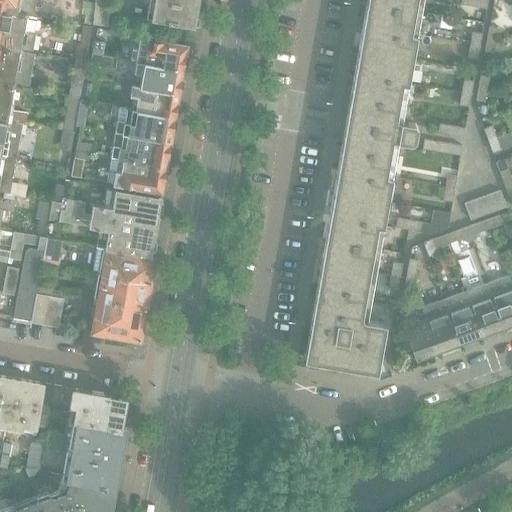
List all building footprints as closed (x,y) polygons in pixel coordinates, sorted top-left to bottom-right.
[(0,0),(0,9),(13,12),(23,13),(24,13),(24,12),(33,13),(35,0),(0,0)] [(109,9),(110,1),(98,0),(95,0),(95,8),(109,9)] [(192,25),(196,0),(148,0),(144,26),(148,27),(150,17),(192,25)] [(415,139),(416,133),(417,127),(414,123),(410,122),(412,107),(398,105),(402,83),(408,84),(417,34),(411,33),(416,0),(366,0),(304,359),(377,372),(386,323),(364,319),(361,316),(377,225),(383,226),(383,225),(392,176),(386,175),(390,154),(404,156),(406,141),(411,142),(415,139)] [(486,8),(487,0),(474,0),(474,6),(486,8)] [(93,15),(95,3),(83,1),(82,13),(93,15)] [(108,17),(109,9),(95,8),(94,16),(108,17)] [(20,30),(23,14),(13,13),(13,12),(0,9),(0,45),(21,49),(32,51),(35,33),(20,30)] [(107,25),(108,17),(94,16),(93,23),(107,25)] [(86,59),(92,26),(83,25),(80,43),(76,43),(74,57),(86,59)] [(496,40),(498,27),(489,26),(487,38),(496,40)] [(480,45),(482,33),(473,32),(471,44),(480,45)] [(185,53),(186,44),(140,36),(138,47),(142,48),(139,62),(182,69),(182,67),(183,67),(187,65),(188,57),(185,53)] [(494,52),(496,40),(487,38),(485,51),(494,52)] [(103,54),(105,42),(95,41),(93,52),(103,54)] [(477,59),(480,45),(471,44),(468,57),(477,59)] [(0,45),(0,82),(10,84),(11,82),(28,85),(34,54),(21,51),(21,49),(0,45)] [(91,54),(90,65),(91,65),(101,67),(103,56),(92,54),(91,54)] [(83,82),(87,63),(75,61),(69,95),(80,97),(83,82)] [(184,81),(181,77),(182,69),(139,62),(136,61),(134,71),(138,72),(137,74),(136,84),(132,83),(131,86),(178,93),(178,91),(179,91),(183,88),(184,81)] [(487,89),(489,77),(480,75),(478,87),(487,89)] [(471,93),(474,81),(464,79),(462,92),(471,93)] [(10,84),(0,82),(0,118),(25,123),(27,112),(9,109),(10,104),(7,104),(10,86),(10,84)] [(88,101),(91,84),(83,82),(80,97),(80,99),(88,101)] [(177,101),(177,100),(178,93),(131,86),(130,95),(133,96),(131,110),(174,116),(174,115),(175,115),(179,112),(180,105),(177,101)] [(485,101),(487,92),(487,89),(478,87),(476,100),(485,101)] [(469,106),(471,93),(462,92),(460,104),(469,106)] [(75,125),(80,99),(80,97),(69,95),(63,129),(74,130),(75,125)] [(83,126),(87,102),(88,101),(80,99),(75,125),(80,126),(80,125),(83,126)] [(176,128),(177,121),(174,117),(174,116),(131,110),(129,123),(117,121),(115,132),(127,135),(170,142),(171,131),(172,131),(176,128)] [(18,158),(25,123),(0,118),(0,155),(15,158),(18,158)] [(451,135),(453,125),(440,123),(438,133),(451,135)] [(464,137),(465,128),(453,125),(451,135),(464,137)] [(497,137),(492,125),(484,128),(488,140),(497,137)] [(63,128),(59,149),(70,151),(74,130),(63,129),(63,128)] [(172,153),(173,146),(170,142),(127,135),(124,147),(113,145),(111,157),(122,159),(165,166),(167,156),(172,153)] [(501,149),(497,137),(488,140),(493,152),(501,149)] [(448,152),(449,143),(424,139),(422,148),(435,150),(448,152)] [(81,177),(84,159),(83,159),(84,151),(102,154),(103,147),(77,142),(71,175),(81,177)] [(460,155),(462,146),(449,143),(448,152),(460,155)] [(0,191),(9,192),(15,158),(0,155),(0,191)] [(167,179),(169,171),(166,167),(165,167),(165,166),(122,159),(120,172),(109,169),(107,181),(161,191),(163,181),(167,179)] [(511,180),(511,178),(508,168),(500,171),(504,183),(511,180)] [(455,188),(457,175),(447,174),(445,187),(455,188)] [(61,201),(64,185),(55,183),(52,199),(61,201)] [(161,211),(163,202),(160,197),(160,196),(107,186),(104,205),(92,203),(90,214),(155,225),(156,215),(161,211)] [(453,201),(455,188),(445,187),(443,199),(453,201)] [(153,235),(155,225),(90,214),(83,212),(85,201),(62,198),(62,203),(52,201),(49,218),(99,227),(96,245),(150,255),(150,254),(154,250),(155,250),(156,241),(153,235)] [(502,223),(499,215),(488,219),(490,228),(502,223)] [(408,229),(410,219),(397,217),(396,226),(408,229)] [(421,231),(423,222),(410,219),(408,229),(421,231)] [(479,232),(490,228),(488,219),(466,227),(471,241),(473,240),(479,232)] [(471,241),(466,227),(444,234),(447,243),(459,239),(469,242),(471,241)] [(13,232),(11,240),(23,242),(24,234),(13,232)] [(24,234),(23,242),(30,244),(32,236),(24,234)] [(436,247),(447,243),(444,234),(423,242),(427,254),(436,247)] [(32,236),(30,244),(38,245),(39,237),(32,236)] [(38,245),(37,249),(44,250),(46,237),(39,236),(39,237),(38,245)] [(44,250),(42,262),(54,264),(59,239),(56,239),(46,237),(44,250)] [(11,240),(10,249),(21,251),(23,242),(11,240)] [(96,245),(92,272),(103,274),(149,282),(154,256),(150,255),(96,245)] [(38,286),(42,262),(44,250),(37,249),(29,247),(26,250),(24,257),(13,317),(32,320),(38,286)] [(9,251),(8,257),(12,258),(20,259),(21,251),(10,249),(9,251)] [(416,272),(418,260),(409,258),(407,271),(416,272)] [(400,276),(402,263),(393,262),(391,274),(400,276)] [(7,267),(6,275),(16,277),(18,269),(10,267),(7,267)] [(414,285),(416,272),(407,271),(405,283),(414,285)] [(145,306),(149,282),(103,274),(101,285),(97,285),(95,298),(98,299),(145,306)] [(398,289),(400,276),(391,274),(388,287),(398,289)] [(6,275),(4,284),(15,286),(16,277),(6,275)] [(511,322),(511,288),(507,275),(486,283),(502,326),(511,322)] [(502,326),(486,283),(465,291),(480,334),(502,326)] [(13,294),(15,286),(4,284),(2,292),(13,294)] [(38,286),(32,320),(45,322),(51,289),(38,286)] [(51,289),(45,322),(55,324),(56,324),(58,324),(64,291),(51,289)] [(480,334),(465,291),(443,299),(447,311),(459,342),(480,334)] [(139,339),(145,306),(98,299),(92,330),(139,339)] [(378,312),(379,304),(371,303),(370,310),(378,312)] [(459,342),(447,311),(426,318),(437,350),(459,342)] [(437,350),(426,318),(403,326),(415,358),(437,350)] [(405,371),(403,362),(395,365),(397,373),(405,371)] [(34,425),(41,382),(0,375),(0,423),(21,427),(22,423),(34,425)] [(43,436),(44,428),(46,428),(47,415),(50,400),(52,384),(41,382),(34,425),(30,441),(39,443),(41,436),(43,436)] [(122,420),(125,406),(126,397),(73,388),(70,404),(77,406),(76,412),(53,408),(51,415),(66,418),(66,417),(119,426),(120,420),(122,420)] [(114,486),(118,463),(124,427),(119,426),(66,417),(66,418),(61,447),(74,449),(69,477),(71,478),(114,486)] [(42,470),(47,444),(39,443),(30,441),(25,469),(36,470),(42,470)] [(0,466),(7,468),(9,455),(1,454),(0,461),(0,466)] [(25,469),(24,469),(28,477),(31,476),(42,485),(45,481),(36,470),(25,469)] [(42,470),(36,470),(45,481),(49,472),(42,470)] [(109,511),(114,486),(71,478),(69,489),(54,494),(53,492),(36,499),(41,511),(109,511)] [(15,497),(10,485),(4,487),(9,499),(15,497)] [(41,511),(36,499),(0,511),(41,511)]
